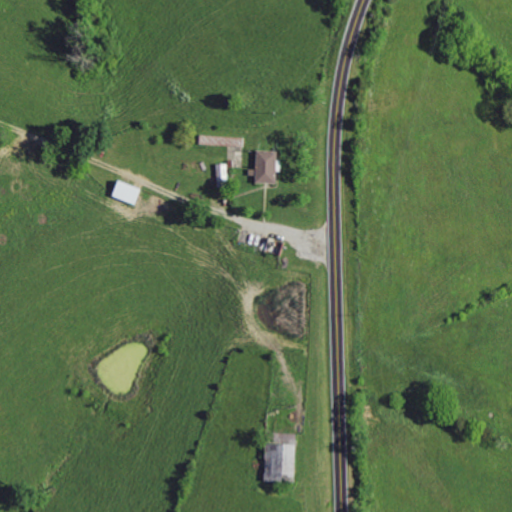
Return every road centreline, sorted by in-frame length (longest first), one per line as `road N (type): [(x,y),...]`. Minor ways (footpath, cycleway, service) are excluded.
road 1 (primary): [(343,511),(337,164),(345,74),(365,0)]
road 2 (track): [(338,237),(246,222),(0,120)]
